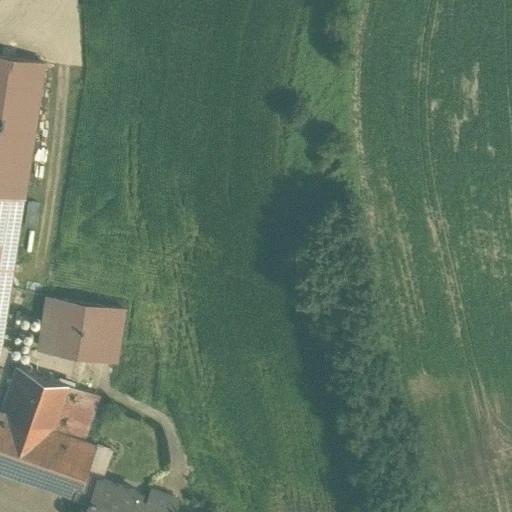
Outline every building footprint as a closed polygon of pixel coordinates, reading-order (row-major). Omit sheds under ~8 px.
[(47,60),(0,52),(0,193),(26,197),(47,60)] [(26,197),(0,193),(0,352),(26,197)] [(48,294),(40,345),(117,357),(125,306),(48,294)] [(100,393),(18,365),(2,410),(0,409),(0,467),(79,495),(79,494),(87,472),(97,444),(84,439),(100,393)] [(142,492),(87,472),(79,494),(91,498),(86,511),(134,511),(140,498),(142,492)] [(140,498),(134,511),(145,511),(149,502),(140,498)]
